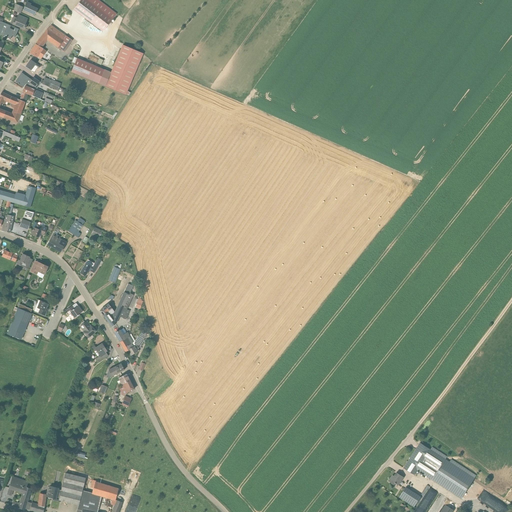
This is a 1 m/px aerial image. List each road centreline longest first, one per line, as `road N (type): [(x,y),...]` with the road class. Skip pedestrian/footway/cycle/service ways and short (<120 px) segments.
road 1 (tertiary): [(224,511),(174,459),(72,276)]
road 2 (track): [(511,300),(419,423)]
